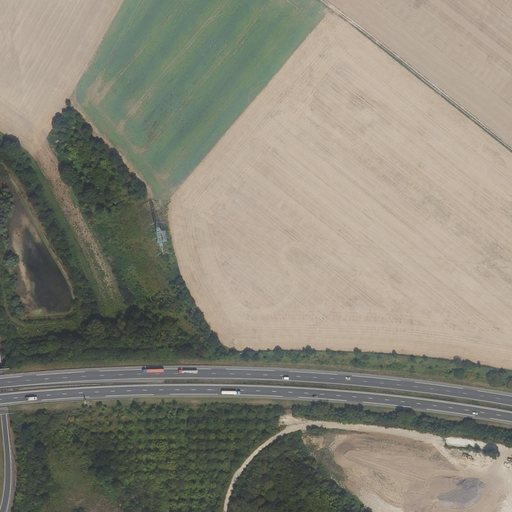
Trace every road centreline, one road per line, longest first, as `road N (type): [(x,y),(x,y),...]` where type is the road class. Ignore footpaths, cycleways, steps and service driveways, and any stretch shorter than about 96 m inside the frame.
road 1 (trunk): [(0,400),(261,390),(511,417)]
road 2 (trunk): [(511,401),(262,375),(0,383)]
road 3 (track): [(229,511),(258,453),(311,426),(511,457)]
road 4 (trunk): [(1,511),(7,463),(0,383)]
